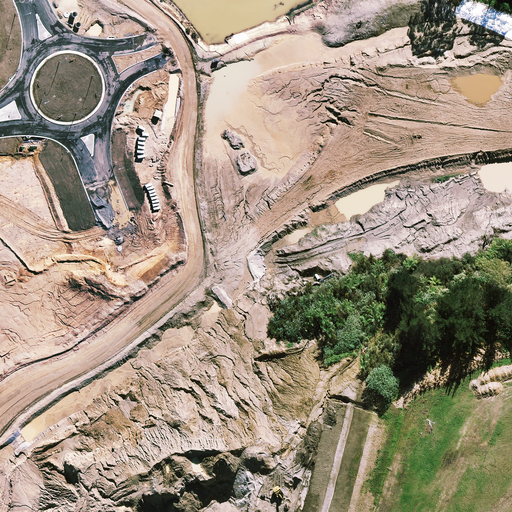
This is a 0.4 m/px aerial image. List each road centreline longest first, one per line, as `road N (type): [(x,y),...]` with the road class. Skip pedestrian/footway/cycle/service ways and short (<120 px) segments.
road 1 (secondary): [(301,0),(139,70),(108,92)]
road 2 (secondary): [(93,50),(123,48),(244,0)]
road 3 (unknown): [(183,51),(181,183)]
